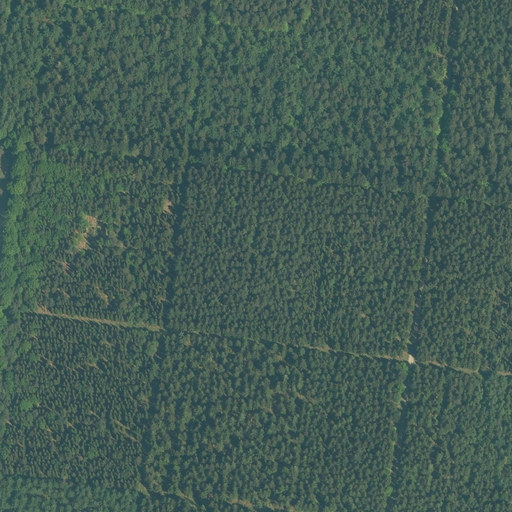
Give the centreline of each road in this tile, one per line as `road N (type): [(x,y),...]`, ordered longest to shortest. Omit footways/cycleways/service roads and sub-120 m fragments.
road 1 (track): [(390,511),(460,0)]
road 2 (track): [(0,142),(511,208)]
